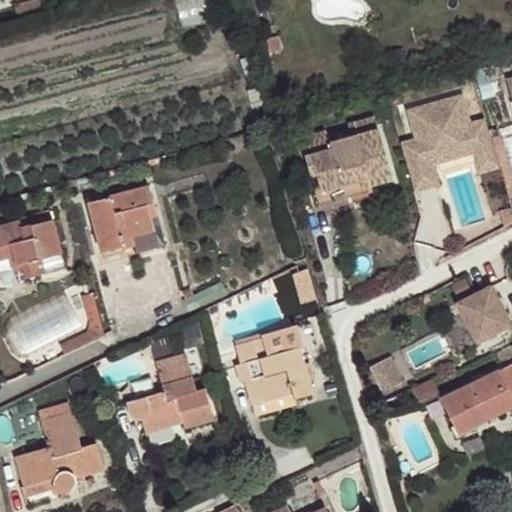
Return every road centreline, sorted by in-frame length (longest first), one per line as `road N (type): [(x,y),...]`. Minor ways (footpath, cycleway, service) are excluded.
road 1 (residential): [(393,511),(337,322),(511,235)]
road 2 (residential): [(112,342),(0,393)]
